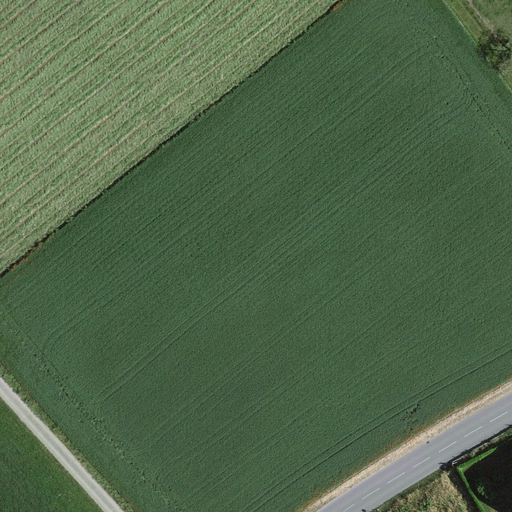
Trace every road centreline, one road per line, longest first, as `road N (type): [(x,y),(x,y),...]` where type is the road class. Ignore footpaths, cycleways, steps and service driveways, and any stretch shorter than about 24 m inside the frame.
road 1 (tertiary): [(344,511),(511,409)]
road 2 (track): [(0,384),(115,511)]
